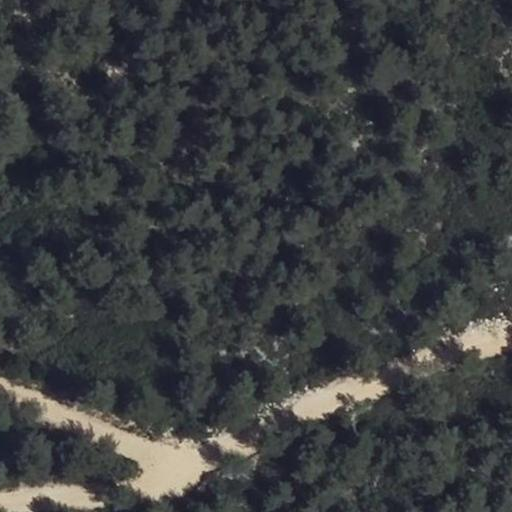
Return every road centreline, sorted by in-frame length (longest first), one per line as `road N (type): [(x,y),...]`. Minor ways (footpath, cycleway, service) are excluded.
road 1 (track): [(0,511),(182,468),(423,371),(511,346)]
road 2 (track): [(182,468),(0,383)]
